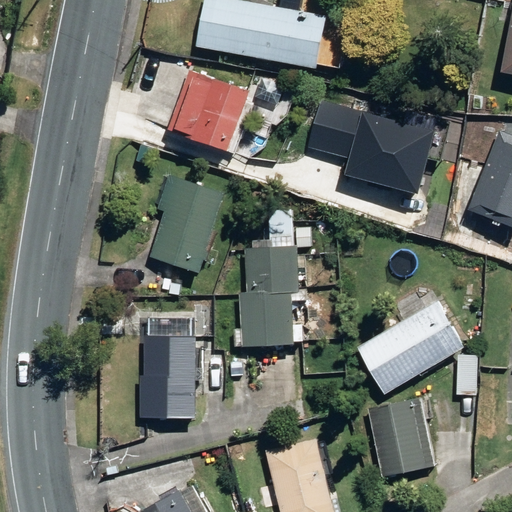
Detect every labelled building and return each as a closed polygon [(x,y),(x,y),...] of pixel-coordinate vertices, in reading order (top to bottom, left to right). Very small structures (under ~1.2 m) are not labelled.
[(212,0),(204,48),(323,67),(331,14),(250,0),(212,0)] [(176,132),(235,149),(254,86),(195,68),(176,132)] [(342,175),(417,195),(435,129),(321,98),(308,146),(347,157),(342,175)] [(479,214),(511,224),(511,131),(507,130),(479,214)] [(158,256),(204,272),(209,259),(211,259),(214,251),(211,250),(231,193),(184,178),(181,185),(175,183),(166,207),(173,209),(158,256)] [(251,248),(253,292),(274,291),(274,292),(303,291),(300,245),(297,245),(295,211),(274,212),(276,239),(258,240),(258,248),(251,248)] [(301,228),(303,245),(316,244),(314,227),(301,228)] [(274,291),(253,292),(245,293),(248,346),(298,343),(298,342),(308,341),(307,322),(297,323),(296,300),(311,300),(310,290),(303,291),(274,292),(274,291)] [(364,347),(392,393),(470,346),(443,300),(364,347)] [(149,374),(148,417),(200,418),(200,335),(196,335),(197,315),(156,315),(156,335),(152,335),(152,375),(149,374)] [(462,394),(481,395),(483,354),(463,354),(462,394)] [(377,407),(392,476),(442,465),(428,397),(377,407)] [(273,450),(288,511),(341,511),(322,437),(273,450)] [(147,511),(203,511),(189,488),(147,511)]
